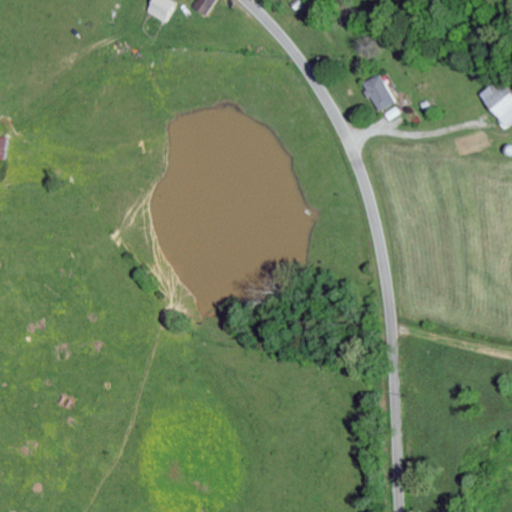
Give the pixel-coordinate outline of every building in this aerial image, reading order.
[(158,0),(153,12),(172,21),(181,1),(179,0),(158,0)] [(211,15),(221,0),(201,0),(197,5),(211,15)] [(385,111),(402,102),(387,74),(370,83),(385,111)] [(487,94),(506,117),(501,121),(508,129),(511,126),(511,81),(508,76),(487,94)] [(13,136),(0,135),(0,157),(12,158),(13,136)]
